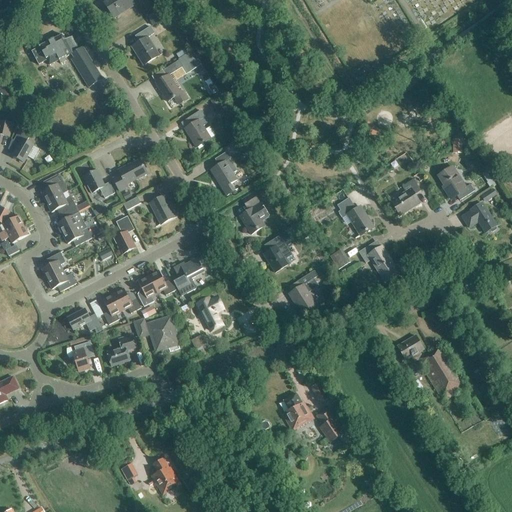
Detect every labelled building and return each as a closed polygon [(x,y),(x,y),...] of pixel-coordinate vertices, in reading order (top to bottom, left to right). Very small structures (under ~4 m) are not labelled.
[(9,9),(10,0),(9,0),(0,0),(0,11),(3,12),(9,9)] [(114,18),(134,6),(130,0),(111,0),(105,4),(114,18)] [(159,15),(157,11),(148,18),(153,27),(153,26),(154,28),(166,21),(161,14),(159,15)] [(145,65),(144,65),(144,66),(159,57),(147,39),(154,34),(150,27),(135,37),(139,43),(132,48),(137,55),(138,55),(145,65)] [(40,47),(32,52),(39,65),(47,61),(50,66),(59,61),(61,64),(66,61),(65,58),(72,54),(74,58),(71,60),(88,88),(91,85),(102,79),(82,48),(78,50),(71,37),(65,40),(63,35),(40,47)] [(168,77),(156,84),(168,103),(175,98),(179,104),(178,105),(188,100),(183,92),(180,94),(169,76),(183,68),(187,74),(198,67),(189,54),(179,61),(163,71),(163,72),(164,71),(168,77)] [(211,86),(209,88),(213,95),(215,93),(218,92),(213,85),(211,86)] [(98,101),(105,114),(113,109),(106,96),(98,101)] [(200,121),(205,117),(201,111),(189,119),(193,125),(185,130),(196,148),(211,139),(200,121)] [(0,144),(2,136),(9,137),(12,125),(0,121),(0,144)] [(19,144),(12,157),(24,163),(27,157),(34,161),(40,150),(33,146),(27,142),(30,136),(20,130),(14,141),(19,144)] [(233,144),(239,154),(248,148),(242,138),(233,144)] [(238,182),(237,179),(231,171),(234,169),(229,160),(231,159),(227,152),(215,160),(219,166),(211,171),(227,196),(235,191),(231,186),(238,182)] [(120,175),(113,179),(120,192),(128,188),(126,185),(147,174),(140,161),(133,165),(132,164),(118,171),(120,175)] [(452,166),(438,175),(439,178),(445,187),(446,186),(448,190),(446,191),(451,200),(457,196),(460,201),(473,192),(470,186),(467,188),(454,168),(452,166)] [(100,190),(105,199),(115,194),(109,183),(104,186),(96,171),(84,177),(89,186),(87,187),(91,194),(100,190)] [(60,176),(58,177),(43,185),(46,190),(41,193),(46,203),(63,195),(68,192),(60,176)] [(490,181),(487,183),(491,189),(494,187),(496,186),(492,180),(490,181)] [(415,196),(421,192),(415,181),(403,188),(407,193),(392,203),(401,217),(420,204),(415,196)] [(269,184),(264,187),(270,196),(275,193),(269,184)] [(487,203),(497,196),(493,191),(483,197),(487,203)] [(242,200),(245,205),(249,211),(239,217),(251,236),(271,223),(269,218),(270,218),(254,193),(242,200)] [(65,200),(63,195),(46,203),(51,213),(57,211),(60,216),(80,206),(80,205),(76,207),(71,197),(65,200)] [(126,211),(141,204),(137,197),(123,205),(126,211)] [(161,225),(175,218),(164,197),(150,204),(161,225)] [(361,236),(374,228),(361,208),(357,210),(349,199),(338,206),(341,212),(339,213),(343,219),(348,216),(361,236)] [(486,234),(498,227),(483,204),(472,211),(472,212),(463,218),(470,229),(479,223),(486,234)] [(81,208),(80,206),(60,216),(62,222),(57,224),(62,235),(79,226),(84,224),(77,210),(81,208)] [(3,223),(9,212),(1,208),(0,209),(0,226),(2,225),(5,231),(0,233),(0,238),(23,226),(18,217),(4,224),(3,223)] [(134,231),(127,217),(116,223),(122,235),(113,239),(116,245),(118,244),(123,255),(135,248),(128,234),(134,231)] [(84,224),(79,226),(62,235),(68,245),(73,242),(76,247),(92,239),(84,224)] [(28,236),(23,226),(0,238),(2,242),(9,238),(12,244),(28,236)] [(275,247),(264,255),(275,273),(288,265),(295,261),(284,243),(290,239),(286,232),(272,242),(275,247)] [(19,251),(16,246),(6,251),(9,257),(19,251)] [(372,262),(382,276),(381,277),(386,285),(398,277),(393,269),(396,267),(383,248),(375,253),(371,247),(361,254),(368,265),(372,262)] [(109,249),(99,254),(103,261),(113,256),(109,249)] [(335,262),(345,255),(342,250),(331,256),(335,262)] [(60,253),(44,262),(47,267),(41,270),(47,280),(63,272),(60,266),(66,263),(60,253)] [(345,255),(335,262),(340,270),(351,264),(345,255)] [(181,267),(180,265),(173,269),(179,280),(174,283),(181,297),(196,289),(191,279),(204,273),(197,259),(181,267)] [(159,271),(148,277),(157,294),(163,291),(166,296),(176,291),(170,280),(165,283),(159,271)] [(66,277),(63,272),(47,280),(52,290),(57,287),(60,293),(77,284),(71,274),(66,277)] [(317,277),(313,272),(297,282),(300,287),(289,295),(293,302),(295,301),(304,315),(317,307),(308,293),(319,287),(314,279),(317,277)] [(157,294),(148,277),(137,282),(144,294),(138,297),(144,308),(154,302),(151,297),(157,294)] [(260,296),(266,288),(256,281),(250,289),(260,296)] [(113,295),(122,312),(128,309),(131,314),(141,309),(135,298),(130,301),(124,289),(113,295)] [(122,312),(113,295),(103,300),(109,312),(103,315),(109,326),(119,320),(116,315),(122,312)] [(223,309),(217,298),(210,302),(208,299),(197,305),(211,332),(222,326),(216,313),(223,309)] [(152,307),(141,312),(145,320),(156,314),(152,307)] [(94,330),(95,331),(96,334),(102,330),(95,315),(89,318),(85,310),(67,319),(73,331),(86,324),(90,332),(94,330)] [(160,348),(160,350),(178,344),(175,336),(176,334),(174,330),(173,329),(170,319),(148,326),(153,340),(156,339),(158,343),(157,344),(158,348),(160,348)] [(140,336),(147,334),(143,320),(135,323),(140,336)] [(290,350),(299,346),(293,333),(284,337),(290,350)] [(127,351),(137,348),(133,335),(118,340),(121,349),(107,353),(111,367),(130,361),(127,351)] [(206,345),(202,336),(192,341),(196,350),(206,345)] [(443,402),(467,388),(442,348),(425,358),(422,352),(425,350),(417,337),(398,348),(407,362),(415,357),(443,402)] [(74,358),(70,360),(73,369),(77,368),(79,373),(90,369),(87,359),(94,357),(90,342),(76,347),(78,352),(73,353),(74,358)] [(491,389),(497,385),(488,369),(481,373),(491,389)] [(19,389),(13,377),(3,382),(0,383),(0,404),(8,401),(5,395),(8,393),(9,394),(19,389)] [(415,398),(425,391),(419,381),(408,387),(415,398)] [(292,431),(313,420),(303,403),(302,404),(296,394),(284,401),(289,411),(282,414),(292,431)] [(339,438),(341,441),(349,446),(356,442),(346,424),(339,428),(328,410),(316,417),(331,443),(339,438)] [(511,435),(511,431),(506,417),(498,421),(505,438),(511,435)] [(163,496),(181,485),(170,468),(169,469),(163,459),(153,465),(157,472),(151,476),(163,496)] [(128,481),(129,481),(132,485),(136,483),(134,478),(137,476),(131,464),(122,469),(128,481)]
